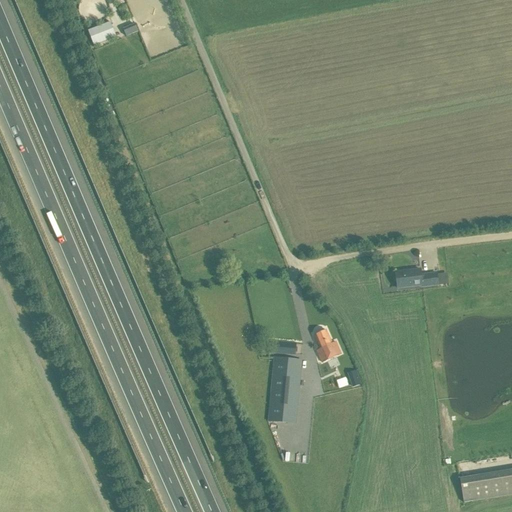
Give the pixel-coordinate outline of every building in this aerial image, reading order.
[(121,38),(113,19),(91,28),(98,47),(121,38)] [(420,270),(395,273),(397,289),(421,286),(422,287),(438,286),(436,274),(421,275),(420,270)] [(443,317),(444,308),(437,307),(436,316),(443,317)] [(511,359),(462,366),(464,379),(490,376),(491,377),(511,373),(511,322),(510,323),(505,325),(506,329),(500,330),(502,324),(478,327),(478,333),(469,331),(456,337),(455,339),(459,347),(511,340),(511,343),(509,344),(511,350),(511,359)] [(326,330),(314,336),(319,349),(316,350),(321,363),(342,354),(336,342),(332,343),(326,330)] [(270,342),(269,354),(289,355),(290,344),(270,342)] [(273,359),(268,423),(296,425),(301,361),(273,359)] [(348,360),(325,369),(333,389),(341,386),(342,388),(357,382),(348,360)] [(511,446),(511,378),(467,383),(474,450),(511,446)] [(333,405),(312,404),(311,414),(349,415),(349,406),(355,406),(355,397),(333,397),(333,405)] [(470,478),(461,480),(465,504),(474,502),(470,478)]
